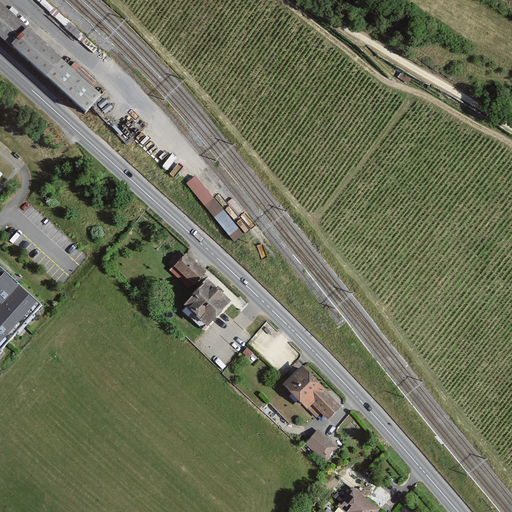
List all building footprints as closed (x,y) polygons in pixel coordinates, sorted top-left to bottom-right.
[(0,37),(86,115),(101,98),(0,4),(0,37)] [(244,237),(196,179),(186,187),(234,245),(244,237)] [(207,275),(187,256),(174,270),(194,288),(207,275)] [(16,284),(0,269),(0,353),(42,308),(16,284)] [(233,307),(210,284),(185,309),(209,332),(233,307)] [(344,408),(305,368),(285,388),(316,420),(321,415),(329,423),(344,408)] [(338,449),(319,433),(306,448),(326,464),(338,449)] [(379,511),(380,511),(353,490),(338,509),(341,511),(379,511)]
